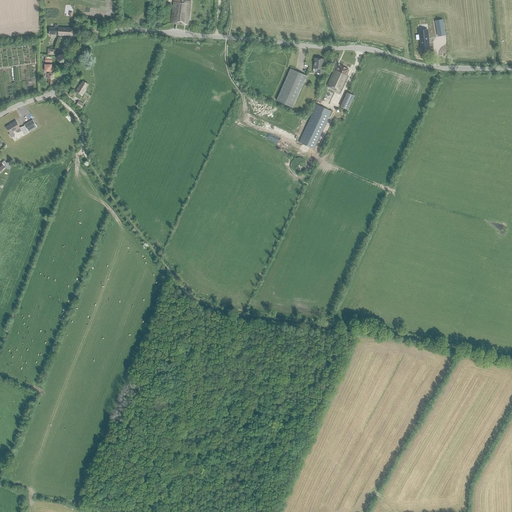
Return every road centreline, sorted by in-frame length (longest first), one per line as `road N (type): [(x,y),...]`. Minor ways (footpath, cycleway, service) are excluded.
road 1 (unclassified): [(50,94),(87,45),(121,30),(366,49),(436,67),(511,68)]
road 2 (track): [(231,21),(225,55),(243,99),(236,123),(269,138)]
